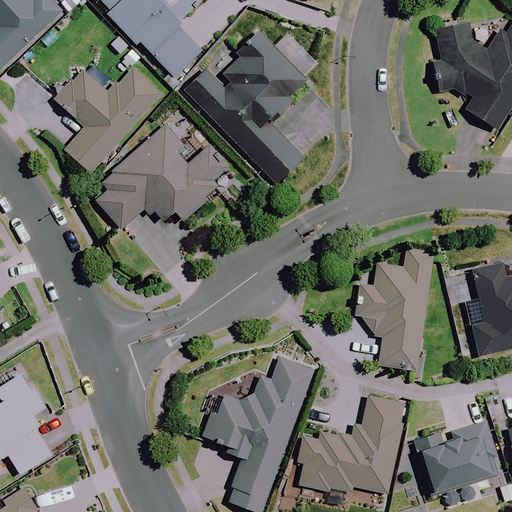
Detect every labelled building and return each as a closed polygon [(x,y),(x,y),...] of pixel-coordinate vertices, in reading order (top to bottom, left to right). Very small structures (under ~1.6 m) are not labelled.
[(0,0),(0,70),(61,12),(49,0),(0,0)] [(96,0),(138,44),(140,42),(172,77),(199,51),(174,25),(200,0),(96,0)] [(500,30),(485,53),(471,44),(465,24),(435,32),(442,59),(430,63),(438,93),(453,89),(470,100),(464,110),(495,130),(511,103),(511,24),(506,34),(500,30)] [(309,86),(258,34),(212,79),(203,70),(182,90),(275,185),(302,159),(269,125),(309,86)] [(160,95),(130,68),(106,95),(80,71),(54,100),(84,127),(63,149),(89,173),(160,95)] [(120,230),(138,213),(145,221),(154,214),(162,221),(173,211),(183,221),(217,189),(211,182),(225,169),(203,146),(185,163),(175,152),(181,146),(163,126),(102,183),(108,190),(94,203),(120,230)] [(402,268),(374,264),(363,332),(382,335),(377,365),(414,371),(431,255),(404,250),(402,268)] [(511,274),(504,277),(501,265),(472,271),(484,324),(471,327),(478,358),(511,349),(511,274)] [(259,511),(312,372),(278,359),(269,382),(259,378),(248,405),(220,394),(203,437),(228,447),(226,453),(242,459),(226,501),(253,511),(259,511)] [(19,475),(50,456),(34,430),(39,427),(32,415),(42,409),(21,374),(0,387),(0,397),(3,402),(0,403),(0,457),(6,454),(19,475)] [(403,402),(367,395),(361,426),(354,424),(352,437),(320,431),(318,438),(302,435),(297,462),(302,463),(298,485),(351,495),(353,488),(386,494),(403,402)] [(498,472),(483,424),(450,434),(452,441),(441,445),(437,434),(413,441),(428,493),(498,472)] [(37,511),(23,491),(0,506),(0,511),(37,511)]
